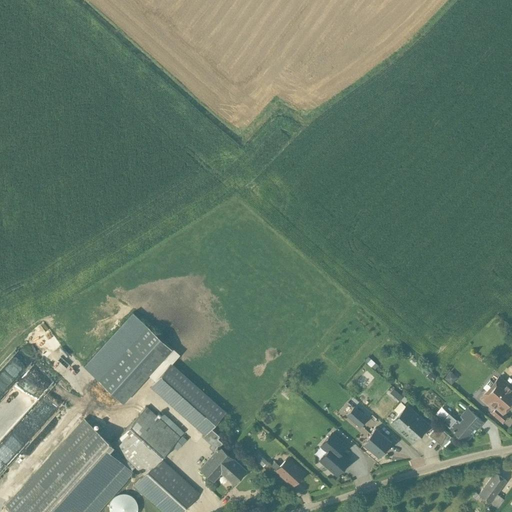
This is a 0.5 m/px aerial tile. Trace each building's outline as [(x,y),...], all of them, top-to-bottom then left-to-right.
[(133,312),(84,366),(99,380),(147,326),(148,326),(133,312)] [(147,326),(99,380),(123,402),(171,348),(147,326)] [(150,386),(204,433),(210,427),(225,410),(171,363),(150,386)] [(445,377),(451,382),(457,375),(451,370),(445,377)] [(435,375),(430,371),(426,376),(432,380),(435,375)] [(511,400),(511,388),(498,377),(493,382),(489,379),(483,386),(487,389),(482,395),(495,406),(502,412),(503,412),(511,400)] [(361,392),(356,398),(366,407),(371,401),(361,392)] [(346,401),(343,408),(349,411),(353,405),(346,401)] [(354,405),(346,415),(360,427),(368,417),(354,405)] [(406,405),(391,422),(412,441),(427,423),(406,405)] [(146,406),(112,444),(135,465),(145,474),(160,457),(160,458),(179,437),(146,406)] [(502,412),(495,406),(490,411),(502,422),(507,416),(503,412),(502,412)] [(468,408),(461,416),(463,418),(460,422),(458,420),(451,428),(465,440),(472,432),(469,430),(473,426),(475,429),(482,421),(468,408)] [(112,444),(84,419),(6,505),(14,511),(64,511),(69,508),(73,511),(93,511),(135,465),(112,444)] [(451,436),(437,424),(429,434),(442,446),(451,436)] [(220,436),(210,427),(204,433),(202,436),(211,445),(209,447),(215,452),(220,446),(223,443),(218,439),(220,436)] [(368,438),(363,444),(378,457),(392,441),(375,427),(366,437),(368,438)] [(326,450),(318,459),(336,475),(350,459),(342,451),(347,445),(331,431),(319,444),(326,450)] [(246,470),(220,446),(215,452),(200,468),(213,480),(221,471),(234,483),(246,470)] [(160,458),(160,457),(145,474),(135,485),(164,511),(180,511),(198,492),(160,458)] [(303,472),(287,457),(280,465),(275,461),(271,464),(271,465),(280,473),(292,484),(303,472)] [(280,473),(271,465),(271,464),(268,461),(263,466),(276,478),(280,473)] [(506,480),(494,472),(484,485),(496,494),(506,480)] [(496,494),(484,485),(478,494),(489,502),(496,494)] [(112,511),(135,511),(136,494),(112,494),(112,511)] [(503,499),(496,494),(489,502),(497,508),(503,499)]
